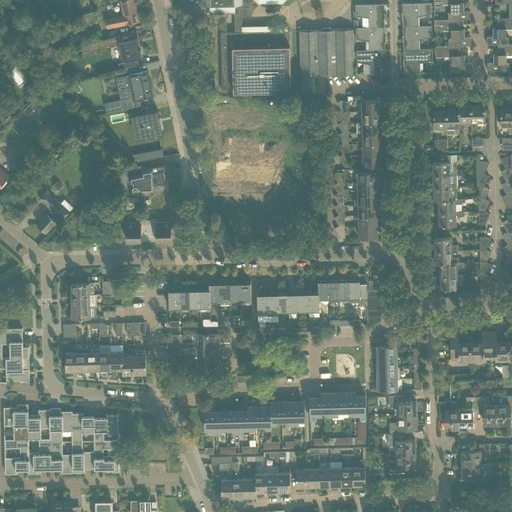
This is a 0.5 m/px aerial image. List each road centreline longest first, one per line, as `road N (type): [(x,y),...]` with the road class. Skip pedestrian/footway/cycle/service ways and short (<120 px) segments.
road 1 (residential): [(396,258),(413,247),(415,92),(480,85)]
road 2 (residential): [(232,392),(311,383),(318,344),(354,342),(422,306)]
road 3 (residential): [(196,257),(396,258)]
road 4 (residential): [(0,484),(153,483),(197,468)]
road 5 (residential): [(433,495),(239,511)]
road 6 (tertiary): [(50,263),(196,257)]
road 7 (tertiary): [(196,257),(181,114)]
road 8 (residential): [(431,439),(427,310)]
road 9 (tertiary): [(53,386),(50,263)]
